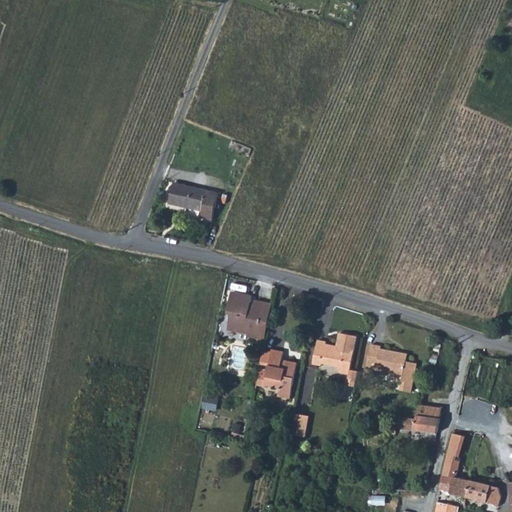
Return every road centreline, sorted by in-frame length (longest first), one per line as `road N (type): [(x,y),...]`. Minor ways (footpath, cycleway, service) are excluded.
road 1 (unclassified): [(131,244),(241,264),(511,348)]
road 2 (residential): [(131,244),(227,0)]
road 3 (unclassified): [(0,206),(131,244)]
